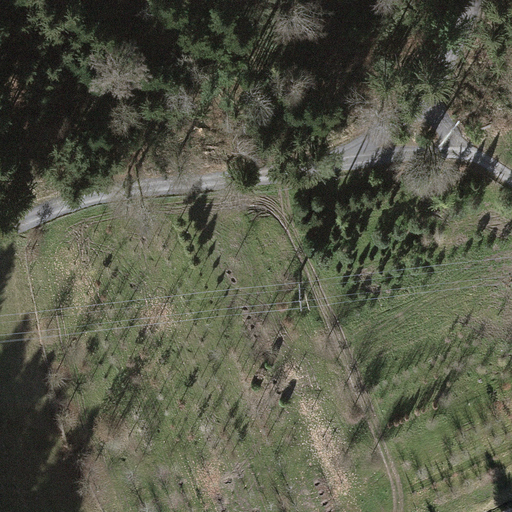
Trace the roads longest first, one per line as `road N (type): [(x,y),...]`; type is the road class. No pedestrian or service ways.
road 1 (track): [(511,179),(465,155),(342,160),(75,200),(0,227)]
road 2 (track): [(342,160),(405,117),(440,75)]
